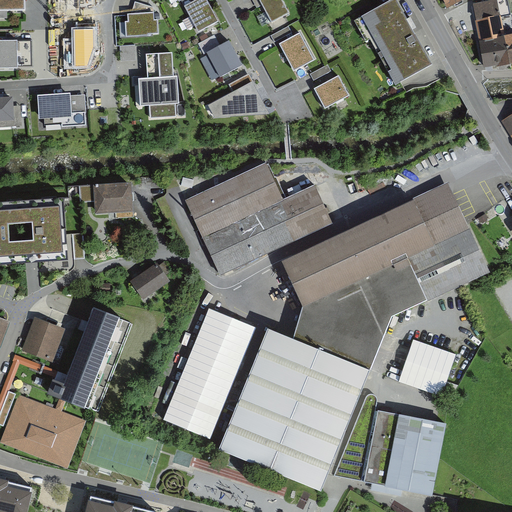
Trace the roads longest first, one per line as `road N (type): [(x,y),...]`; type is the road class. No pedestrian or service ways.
road 1 (residential): [(0,374),(21,313),(79,275),(162,254),(213,280),(237,280),(467,169),(511,161)]
road 2 (residential): [(210,511),(0,455)]
road 3 (residential): [(110,0),(102,77),(0,86)]
road 4 (residential): [(284,110),(222,0)]
